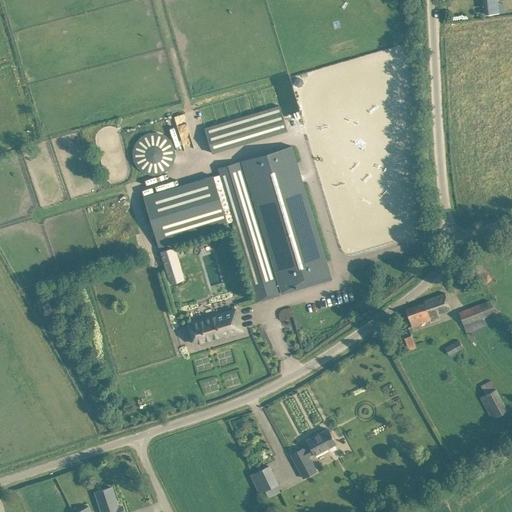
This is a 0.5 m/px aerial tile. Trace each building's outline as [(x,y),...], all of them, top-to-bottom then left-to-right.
[(497,4),(496,0),(484,0),(487,15),(499,14),(497,4)] [(279,106),(270,109),(205,128),(212,153),(287,131),(279,106)] [(138,135),(147,170),(182,161),(174,126),(138,135)] [(292,146),(218,168),(220,175),(214,177),(213,175),(144,196),(159,248),(229,227),(228,223),(234,221),(258,299),(331,277),(292,146)] [(170,283),(184,279),(174,248),(161,252),(170,283)] [(405,309),(409,319),(412,326),(429,320),(430,322),(439,319),(437,315),(451,310),(445,293),(423,300),(424,302),(405,309)] [(217,301),(209,304),(212,309),(219,306),(217,301)] [(458,312),(462,321),(466,332),(486,325),(484,317),(498,312),(489,301),(458,312)] [(235,309),(188,323),(194,344),(222,335),(222,336),(242,331),(235,309)] [(405,338),(409,350),(415,347),(411,335),(405,338)] [(444,348),(449,356),(463,348),(458,340),(444,348)] [(485,395),(480,397),(492,420),(508,411),(497,388),(496,389),(491,380),(481,386),(485,395)] [(304,447),(290,454),(303,479),(318,471),(310,456),(314,454),(315,456),(329,449),(331,452),(337,449),(335,446),(337,445),(328,428),(306,440),(310,447),(305,449),(304,447)] [(269,465),(250,473),(258,492),(266,488),(269,495),(281,489),(269,465)] [(124,511),(123,507),(120,506),(116,507),(115,501),(114,501),(113,497),(115,496),(112,487),(95,492),(101,511),(124,511)]
